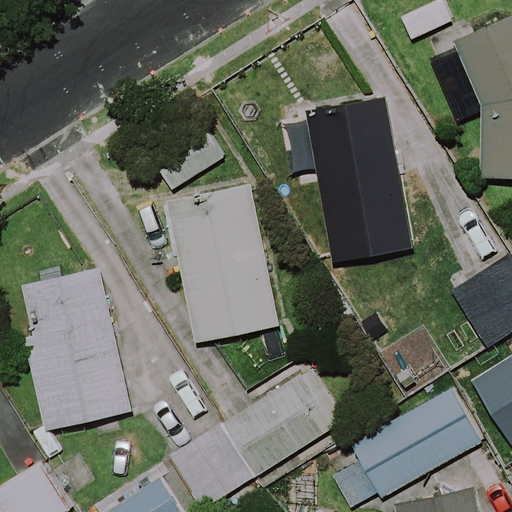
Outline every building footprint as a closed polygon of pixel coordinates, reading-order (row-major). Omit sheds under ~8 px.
[(511,182),(511,14),(444,31),(475,103),(472,180),(511,182)] [(410,246),(376,105),(296,124),(330,265),(410,246)] [(277,326),(247,186),(161,205),(191,345),(277,326)] [(511,332),(511,252),(510,250),(447,290),(485,350),(511,332)] [(121,416),(96,274),(16,288),(41,430),(121,416)] [(218,429),(250,479),(343,420),(311,370),(218,429)] [(352,511),(479,442),(449,390),(345,447),(352,460),(327,474),(348,511),(352,511)] [(250,479),(218,429),(169,460),(201,510),(250,479)] [(67,511),(70,510),(40,462),(0,487),(0,511),(67,511)] [(178,511),(152,472),(92,511),(178,511)] [(478,511),(472,487),(388,508),(388,511),(478,511)]
